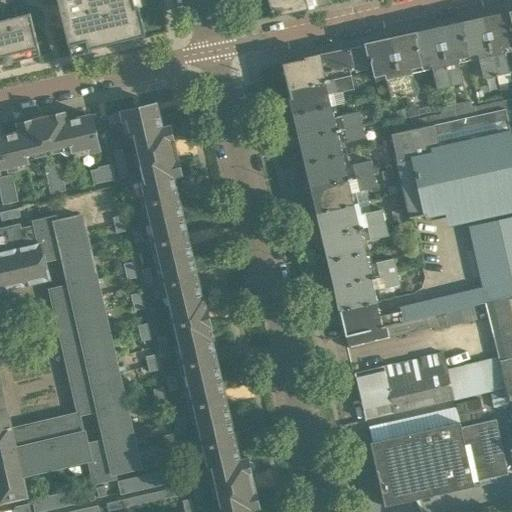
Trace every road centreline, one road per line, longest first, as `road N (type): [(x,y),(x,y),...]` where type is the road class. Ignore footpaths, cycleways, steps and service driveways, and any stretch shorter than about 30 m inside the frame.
road 1 (residential): [(324,511),(208,51)]
road 2 (residential): [(455,0),(208,51)]
road 3 (residential): [(0,97),(208,51)]
